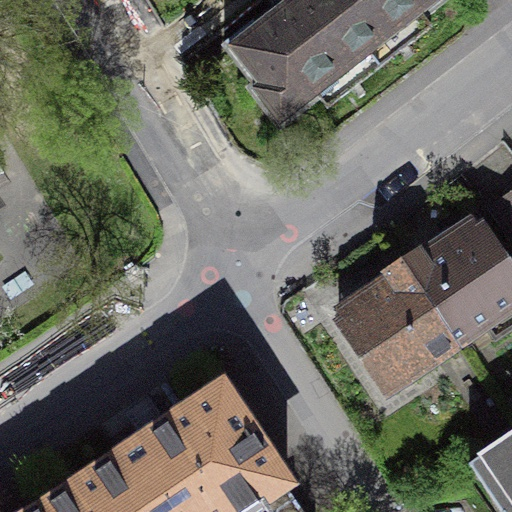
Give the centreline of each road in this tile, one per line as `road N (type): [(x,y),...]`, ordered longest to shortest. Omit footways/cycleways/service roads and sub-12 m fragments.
road 1 (residential): [(237,268),(511,62)]
road 2 (residential): [(237,268),(221,218),(95,0)]
road 3 (residential): [(0,426),(237,268)]
road 4 (residential): [(383,511),(252,310),(237,268)]
